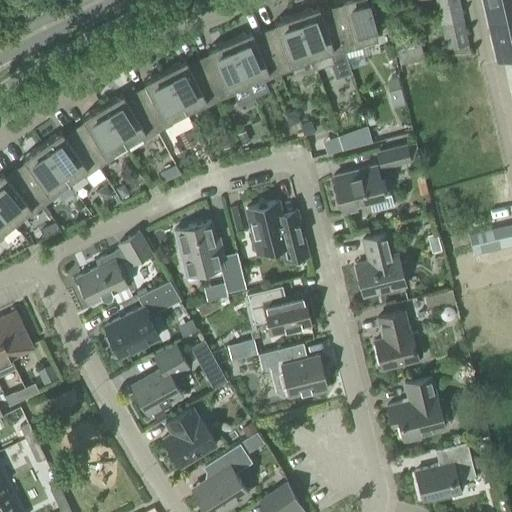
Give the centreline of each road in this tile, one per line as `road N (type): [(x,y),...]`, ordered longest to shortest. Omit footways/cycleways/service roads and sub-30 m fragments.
road 1 (residential): [(41,264),(197,183),(279,162),(296,169),(382,499),(376,511)]
road 2 (residential): [(0,144),(68,92),(249,0)]
road 3 (residential): [(176,511),(41,264)]
